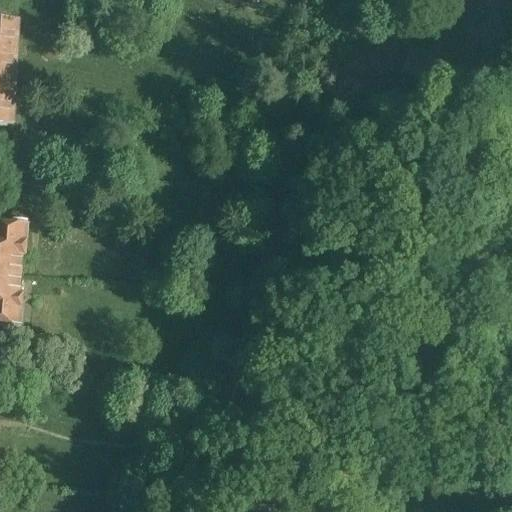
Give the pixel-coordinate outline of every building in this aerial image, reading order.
[(255,0),(244,0),(243,4),(252,8),(255,0)] [(14,20),(0,18),(0,74),(13,75),(14,55),(18,55),(20,27),(14,27),(14,20)] [(511,42),(495,81),(511,88),(511,42)] [(414,49),(403,72),(420,79),(430,56),(414,49)] [(491,83),(430,56),(420,79),(481,106),(491,83)] [(13,75),(0,74),(0,127),(3,128),(3,122),(14,122),(16,96),(12,95),(13,75)] [(1,223),(0,223),(0,279),(16,281),(19,254),(23,254),(26,221),(2,219),(1,223)] [(16,281),(0,279),(0,329),(15,331),(18,303),(14,303),(16,281)] [(249,358),(226,350),(204,408),(226,417),(249,358)] [(190,511),(205,473),(179,463),(161,510),(166,511),(190,511)]
